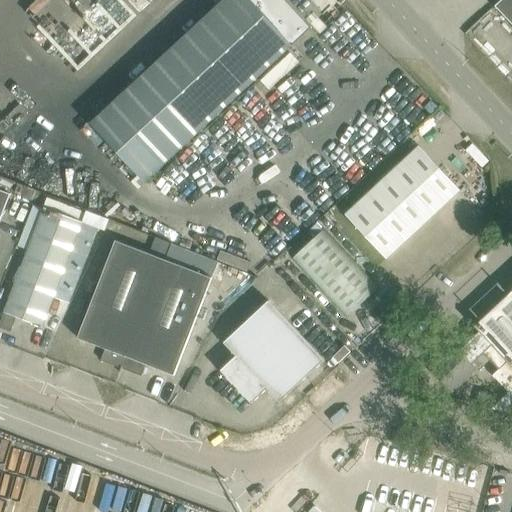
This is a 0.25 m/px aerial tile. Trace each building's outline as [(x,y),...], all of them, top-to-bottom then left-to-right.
[(222,0),(90,123),(145,182),(311,28),(285,0),(222,0)] [(128,0),(140,12),(152,0),(128,0)] [(511,0),(501,0),(495,6),(511,23),(511,0)] [(269,89),(298,62),(289,52),(260,79),(269,89)] [(472,143),(465,150),(482,168),(489,161),(472,143)] [(419,146),(346,214),(386,258),(460,190),(419,146)] [(0,189),(0,221),(11,194),(0,189)] [(44,207),(4,312),(0,322),(0,327),(11,332),(16,317),(42,327),(54,298),(69,303),(98,228),(82,222),(86,213),(59,202),(56,211),(44,207)] [(86,213),(82,222),(98,228),(105,231),(110,219),(87,211),(86,213)] [(323,229),(290,259),(346,318),(379,288),(323,229)] [(115,240),(77,338),(105,349),(101,360),(121,368),(164,259),(115,240)] [(164,259),(121,368),(141,376),(146,365),(174,376),(212,277),(164,259)] [(394,272),(387,279),(402,295),(409,289),(394,272)] [(441,361),(432,370),(452,390),(475,368),(471,364),(483,353),(498,369),(492,375),(495,379),(496,378),(511,395),(511,290),(475,326),(480,331),(473,337),(458,351),(455,348),(452,351),(441,361)] [(324,359),(303,337),(268,300),(224,342),(236,356),(220,370),(251,403),(267,389),(279,402),(324,359)] [(480,391),(477,404),(490,408),(494,394),(480,391)]
